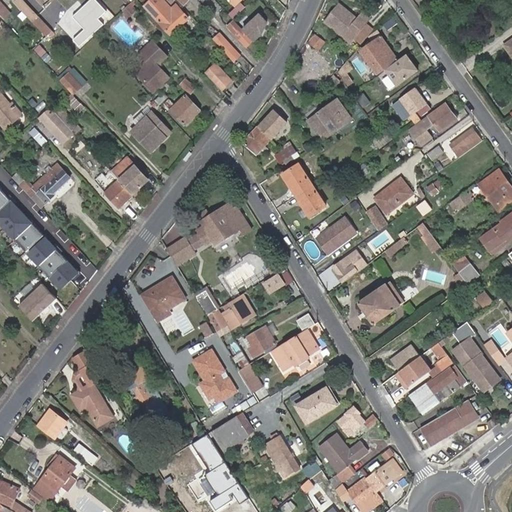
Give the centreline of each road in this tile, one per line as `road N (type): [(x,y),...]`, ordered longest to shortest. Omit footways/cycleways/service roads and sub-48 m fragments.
road 1 (residential): [(216,143),(430,485)]
road 2 (residential): [(0,424),(216,143)]
road 3 (residential): [(511,154),(399,0)]
road 4 (residential): [(216,143),(288,53),(313,0)]
